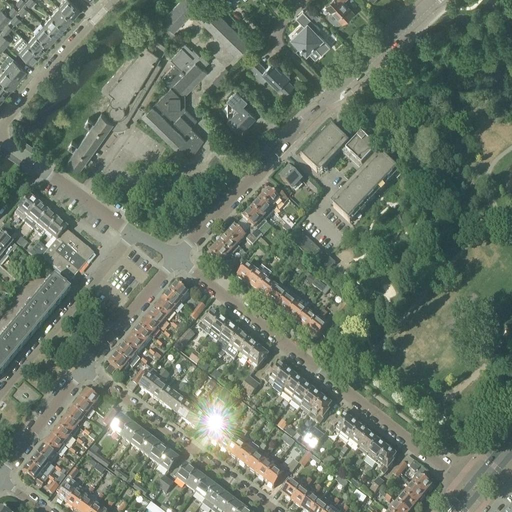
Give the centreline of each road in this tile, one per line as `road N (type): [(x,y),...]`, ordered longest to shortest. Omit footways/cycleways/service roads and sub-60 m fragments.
road 1 (residential): [(467,488),(176,258)]
road 2 (residential): [(276,511),(83,369)]
road 3 (residential): [(131,233),(0,393)]
road 4 (residential): [(112,0),(0,127)]
road 5 (residential): [(283,148),(331,192),(311,215),(340,241),(327,255)]
road 6 (residential): [(176,258),(283,148)]
road 7 (residential): [(83,369),(176,258)]
road 8 (residential): [(331,96),(433,0)]
road 9 (residential): [(0,478),(83,369)]
road 10 (residential): [(331,96),(275,35),(302,0)]
